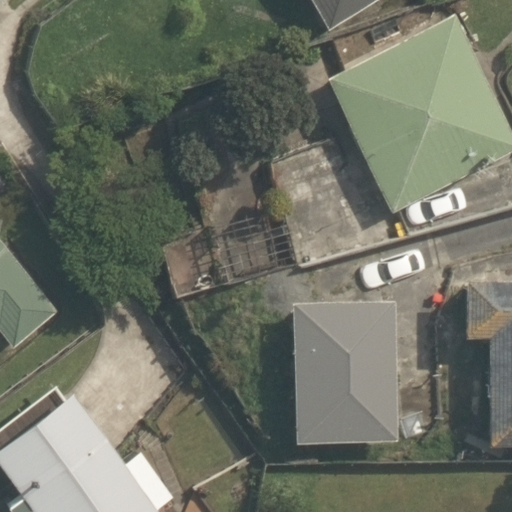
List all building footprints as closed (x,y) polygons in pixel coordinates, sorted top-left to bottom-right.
[(305,0),(324,30),(371,0),(305,0)] [(319,79),(388,213),(511,149),(511,139),(447,13),(319,79)] [(205,223),(216,286),(290,272),(279,209),(205,223)] [(0,337),(7,347),(54,310),(0,242),(0,337)] [(298,277),(317,361),(390,345),(372,261),(298,277)] [(477,338),(480,447),(511,446),(511,279),(457,281),(459,339),(477,338)] [(0,474),(27,511),(154,511),(152,509),(169,496),(133,447),(113,461),(63,392),(0,438),(0,474)]
